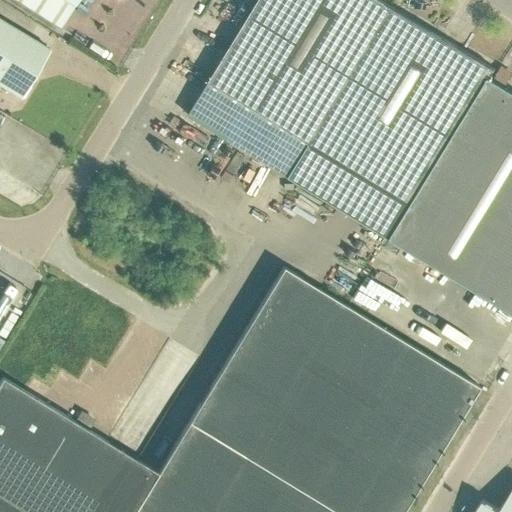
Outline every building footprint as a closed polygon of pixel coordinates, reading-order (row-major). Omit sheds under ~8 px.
[(63,16),(72,3),(73,0),(17,0),(58,25),(63,16)] [(511,90),(487,75),(492,66),(384,0),(252,0),(184,111),(511,311),(511,90)] [(0,85),(17,96),(47,48),(0,19),(0,85)] [(162,92),(154,110),(164,114),(172,97),(162,92)] [(397,511),(475,384),(280,265),(154,470),(0,375),(0,511),(397,511)] [(118,420),(158,351),(131,336),(91,405),(118,420)] [(511,511),(511,487),(499,508),(482,498),(473,511),(511,511)]
